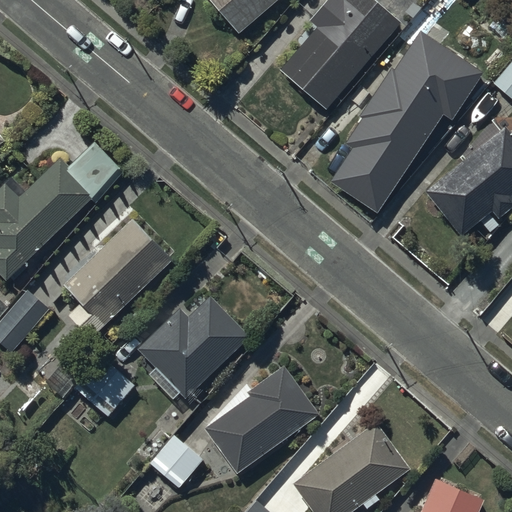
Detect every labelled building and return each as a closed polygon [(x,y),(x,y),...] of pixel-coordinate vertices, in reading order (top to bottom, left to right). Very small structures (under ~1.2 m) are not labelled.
[(210,0),(235,28),(269,0),(210,0)] [(313,26),(277,67),(324,108),(399,23),(371,0),(324,0),(307,20),(313,26)] [(324,179),(376,213),(441,115),(453,123),(488,68),(413,19),(333,139),(345,147),(324,179)] [(511,56),(491,80),(511,99),(511,56)] [(511,132),(503,122),(424,187),(460,232),(490,207),(497,216),(511,203),(511,195),(510,192),(511,190),(511,132)] [(97,197),(123,168),(94,139),(71,162),(61,152),(20,192),(6,177),(0,182),(0,268),(7,275),(91,192),(97,197)] [(82,296),(69,309),(94,330),(175,252),(136,210),(65,278),(82,296)] [(0,336),(12,346),(49,303),(29,286),(0,319),(0,336)] [(139,340),(190,392),(253,331),(213,290),(190,313),(179,301),(139,340)] [(77,384),(108,410),(136,377),(104,351),(77,384)] [(237,465),(323,404),(288,354),(249,381),(256,391),(209,424),(237,465)] [(45,376),(61,392),(76,377),(60,361),(45,376)] [(318,511),(347,511),(413,465),(378,416),(293,477),(318,511)] [(152,461),(180,485),(204,458),(176,434),(152,461)] [(473,511),(482,492),(439,473),(421,511),(473,511)] [(275,511),(259,497),(246,511),(275,511)]
